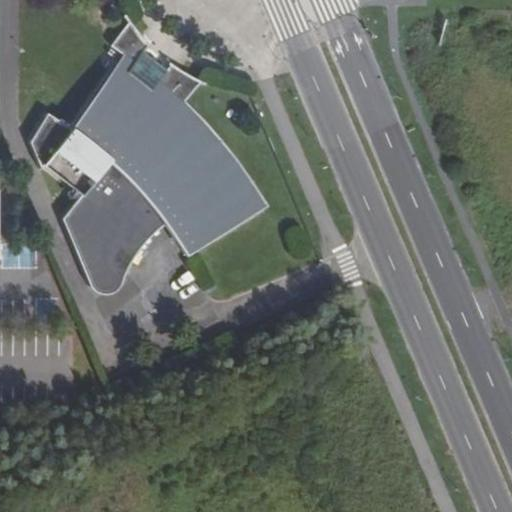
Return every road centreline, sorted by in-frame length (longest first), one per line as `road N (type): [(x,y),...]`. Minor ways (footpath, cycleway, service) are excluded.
road 1 (tertiary): [(278,0),(496,511)]
road 2 (tertiary): [(511,427),(328,0)]
